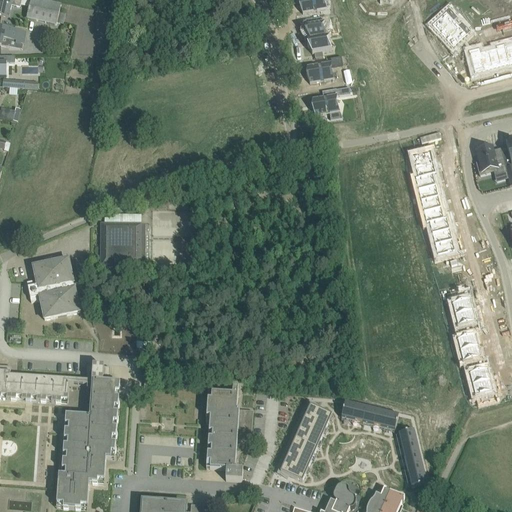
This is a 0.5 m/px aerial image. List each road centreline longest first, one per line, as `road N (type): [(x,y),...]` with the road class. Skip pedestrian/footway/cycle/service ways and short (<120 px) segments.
road 1 (residential): [(0,260),(146,192),(285,158)]
road 2 (residential): [(127,511),(130,482),(250,490),(319,507)]
road 3 (residential): [(285,158),(270,70),(282,33),(259,0)]
